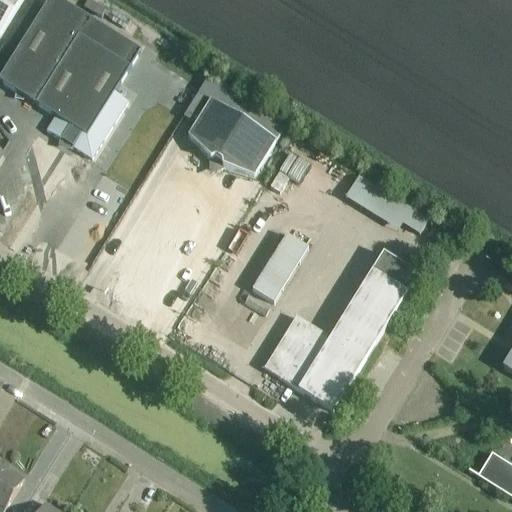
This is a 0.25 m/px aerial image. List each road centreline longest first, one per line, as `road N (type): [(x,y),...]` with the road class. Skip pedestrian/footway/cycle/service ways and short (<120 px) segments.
road 1 (unclassified): [(326,491),(308,447),(2,258)]
road 2 (residential): [(326,491),(475,260)]
road 3 (residential): [(222,511),(0,372)]
